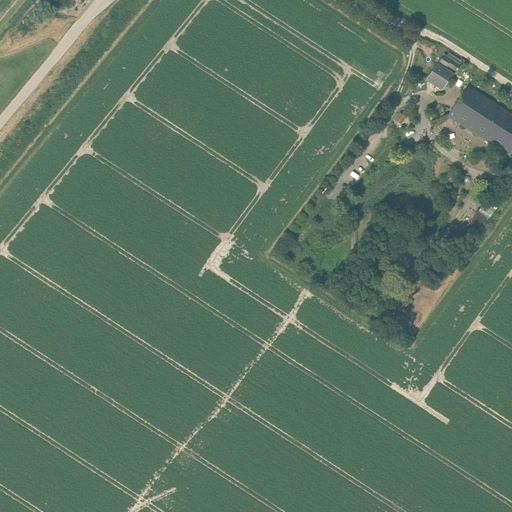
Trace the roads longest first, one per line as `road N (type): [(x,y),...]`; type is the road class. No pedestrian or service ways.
road 1 (unclassified): [(0,123),(84,20)]
road 2 (unknown): [(381,22),(403,35),(418,63),(393,126)]
